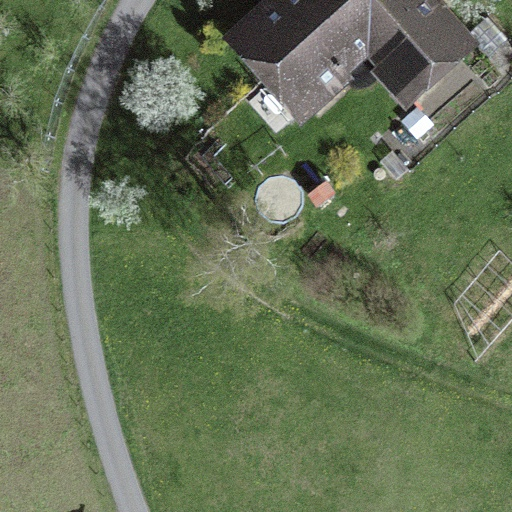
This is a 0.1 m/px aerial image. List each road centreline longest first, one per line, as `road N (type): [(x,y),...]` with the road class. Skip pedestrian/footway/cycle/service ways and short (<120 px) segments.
road 1 (track): [(99,79),(154,201),(232,270),(324,323),(511,399)]
road 2 (unclassified): [(133,511),(91,374),(72,213),(99,79),(137,0)]
